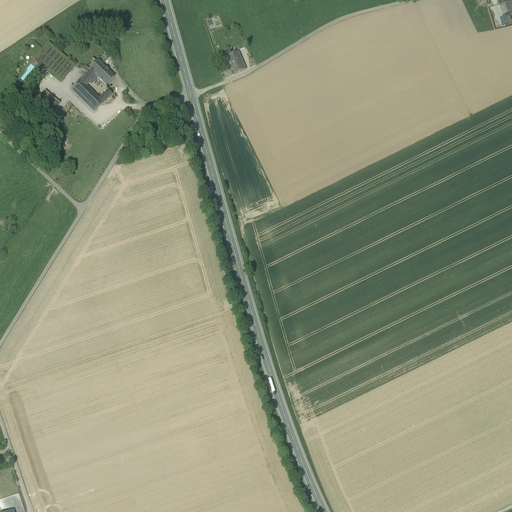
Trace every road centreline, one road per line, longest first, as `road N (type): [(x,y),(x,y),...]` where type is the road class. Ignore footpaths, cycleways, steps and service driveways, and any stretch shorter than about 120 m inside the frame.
road 1 (secondary): [(188,96),(281,402),(326,511)]
road 2 (unclassified): [(188,96),(249,72),(338,19),(409,0)]
road 3 (unclassified): [(188,96),(139,116),(82,210)]
road 4 (unclassified): [(82,210),(0,345)]
